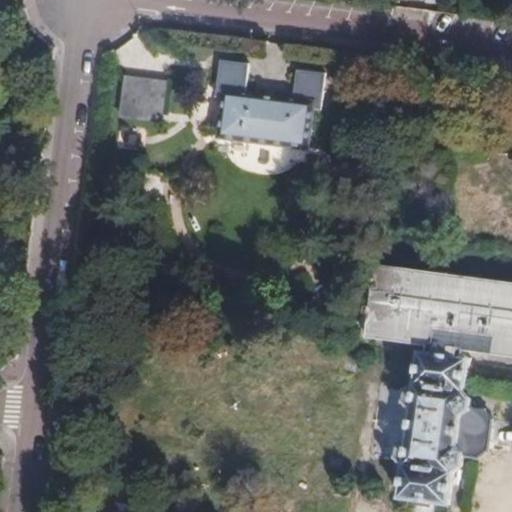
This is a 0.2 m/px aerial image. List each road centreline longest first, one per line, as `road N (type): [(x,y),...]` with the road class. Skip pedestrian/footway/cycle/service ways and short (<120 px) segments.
road 1 (residential): [(34,408),(82,0)]
road 2 (residential): [(511,51),(129,0)]
